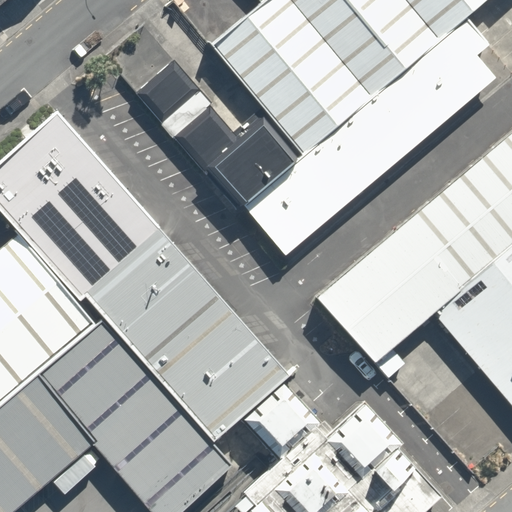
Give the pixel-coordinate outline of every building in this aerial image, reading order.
[(463,18),(484,0),(258,0),(206,44),(262,112),(299,156),(463,18)] [(463,18),(299,156),(238,207),(279,256),(492,78),(473,55),(486,44),(463,18)] [(196,168),(201,163),(233,137),(169,60),(131,92),(196,168)] [(238,207),(299,156),(262,112),(233,137),(201,163),(238,207)] [(211,441),(287,374),(52,113),(0,158),(0,213),(76,300),(82,297),(99,321),(211,441)] [(429,313),(511,243),(511,128),(310,298),(369,364),(429,313)] [(0,402),(35,373),(92,327),(15,237),(0,249),(0,402)] [(511,243),(429,313),(511,411),(511,243)] [(92,327),(35,373),(91,444),(147,511),(176,511),(227,463),(211,441),(99,321),(92,327)] [(35,373),(0,402),(0,511),(9,511),(91,444),(35,373)] [(326,434),(280,383),(241,421),(277,460),(240,493),(242,495),(230,506),(235,511),(418,511),(437,495),(394,448),(401,443),(360,402),(326,434)]
